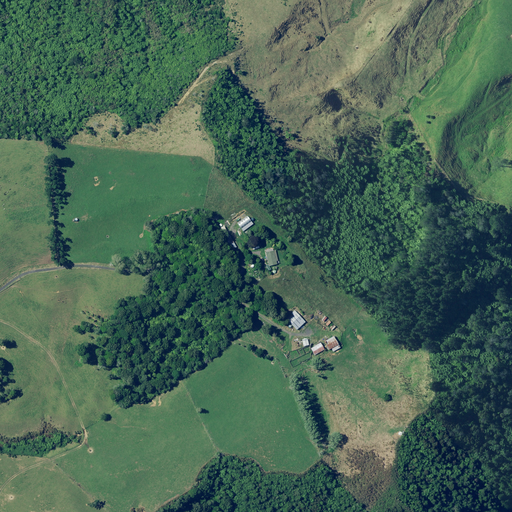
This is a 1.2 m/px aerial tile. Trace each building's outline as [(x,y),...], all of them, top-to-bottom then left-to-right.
[(253,224),(248,216),(238,224),(243,231),(253,224)] [(228,233),(224,226),(219,229),(223,236),(228,233)] [(234,243),(231,236),(226,238),(229,245),(230,245),(234,243)] [(277,264),(272,248),(265,250),(267,257),(265,257),(266,260),(267,260),(269,266),(277,264)] [(290,318),(291,319),(288,321),(297,330),(305,322),(295,310),(292,313),(294,316),(292,317),(291,317),(290,318)] [(336,326),(326,316),(322,320),(332,330),(336,326)] [(340,347),(333,336),(326,341),(328,344),(326,345),(329,350),(331,348),(333,352),(340,347)] [(325,349),(321,343),(311,348),(315,355),(325,349)]
